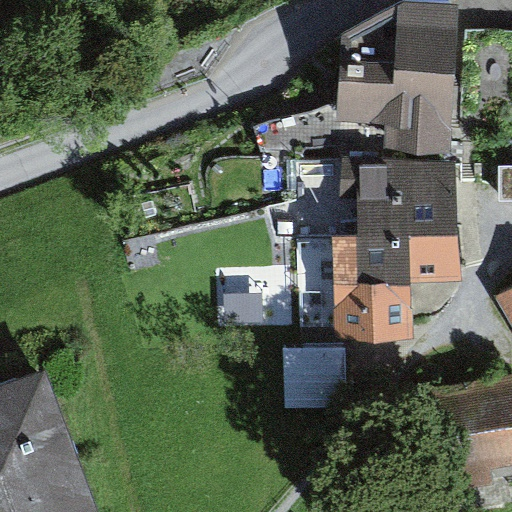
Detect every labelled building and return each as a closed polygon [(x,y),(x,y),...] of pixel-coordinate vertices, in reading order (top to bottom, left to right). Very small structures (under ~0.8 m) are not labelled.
[(342,35),(338,104),(255,127),(260,156),(303,156),(307,149),(343,149),(343,158),(451,161),(460,3),(404,1),(342,35)] [(511,34),(468,33),(466,121),(511,122),(511,34)] [(451,161),(343,158),(341,197),(357,196),(359,236),(458,236),(455,161),(451,161)] [(511,169),(500,170),(501,202),(511,201),(511,169)] [(458,236),(359,236),(299,236),(299,329),(411,329),(410,283),(458,282),(458,236)] [(511,294),(499,303),(511,324),(511,294)] [(264,296),(224,297),(225,325),(264,324),(264,296)] [(345,348),(285,349),(286,408),(347,407),(345,348)] [(98,511),(47,367),(0,383),(0,511),(98,511)] [(511,377),(427,390),(443,494),(496,487),(493,468),(511,464),(511,377)]
